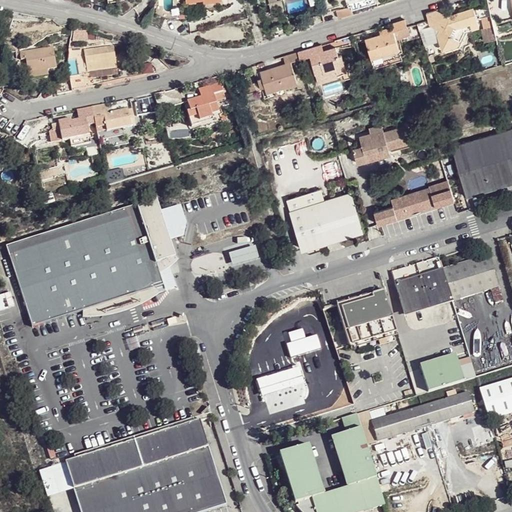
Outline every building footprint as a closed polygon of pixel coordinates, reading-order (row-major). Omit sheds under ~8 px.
[(335,9),(337,17),(353,12),(350,4),(335,9)] [(448,20),(431,10),(421,14),(424,25),(434,29),(431,36),(436,52),(451,48),(459,33),(473,29),(467,9),(452,13),(450,17),(448,20)] [(153,11),(148,25),(163,29),(168,16),(153,11)] [(406,25),(404,18),(390,23),(391,26),(392,30),(394,29),(406,25)] [(294,24),(296,31),(311,26),(309,19),(294,24)] [(492,20),(480,22),(484,42),(495,40),(492,20)] [(399,49),(394,29),(392,30),(380,34),(373,36),(366,38),(371,57),(399,49)] [(55,36),(22,43),(23,53),(15,55),(18,69),(50,63),(49,59),(59,57),(55,36)] [(300,51),(302,57),(313,55),(318,70),(326,68),(327,71),(338,68),(339,71),(347,68),(343,54),(339,55),(336,46),(326,49),(316,53),(314,46),(300,51)] [(109,49),(78,55),(83,75),(113,69),(111,59),(109,49)] [(292,61),(302,57),(300,51),(286,55),(288,62),(275,66),(262,69),(264,78),(266,84),(268,91),(285,85),(298,81),(292,61)] [(151,66),(142,66),(142,75),(151,75),(151,66)] [(326,68),(318,70),(321,80),(349,72),(347,68),(339,71),(338,68),(327,71),(326,68)] [(219,77),(205,81),(207,89),(212,88),(222,85),(219,77)] [(56,96),(72,93),(70,85),(55,88),(56,96)] [(285,85),(268,91),(269,95),(287,91),(285,85)] [(217,106),(212,88),(207,89),(196,92),(185,95),(187,104),(185,105),(189,121),(198,118),(197,114),(209,112),(209,108),(217,106)] [(110,106),(95,109),(98,126),(100,134),(110,132),(110,133),(125,131),(134,129),(130,112),(127,113),(123,113),(112,115),(111,113),(110,106)] [(95,109),(79,112),(81,121),(88,120),(91,128),(98,126),(95,109)] [(92,137),(91,128),(88,120),(81,121),(73,122),(61,124),(62,128),(62,131),(55,133),(57,144),(64,142),(72,141),(74,148),(94,145),(92,137)] [(371,134),(384,130),(383,125),(369,129),(371,134)] [(386,133),(384,130),(371,134),(360,137),(363,146),(354,149),(359,164),(378,158),(376,151),(389,147),(389,149),(412,141),(408,127),(386,133)] [(511,129),(452,147),(467,197),(511,183),(511,129)] [(110,132),(100,134),(102,142),(126,138),(125,131),(110,133),(110,132)] [(413,145),(412,141),(389,149),(389,147),(376,151),(378,158),(391,154),(390,152),(413,145)] [(449,182),(389,198),(391,207),(372,212),(376,225),(455,204),(449,182)] [(291,196),(295,208),(319,200),(315,188),(291,196)] [(319,200),(295,208),(306,246),(336,236),(366,227),(354,189),(319,200)] [(157,198),(7,246),(33,328),(102,306),(138,294),(164,286),(161,275),(157,265),(176,258),(157,198)] [(233,266),(260,258),(256,244),(230,252),(233,266)] [(224,267),(220,254),(191,263),(196,275),(216,269),(224,267)] [(490,255),(443,269),(452,300),(453,301),(492,290),(497,306),(504,304),(490,255)] [(272,269),(282,266),(279,257),(269,260),(272,269)] [(443,269),(439,257),(392,271),(398,292),(404,314),(452,300),(443,269)] [(397,331),(385,290),(337,305),(349,345),(397,331)] [(138,294),(102,306),(104,313),(140,302),(138,294)] [(291,357),(321,349),(318,333),(306,337),(303,328),(289,332),(291,341),(286,343),(291,357)] [(428,391),(464,380),(456,356),(421,366),(428,391)] [(307,382),(301,365),(257,378),(263,396),(284,389),(307,382)] [(511,378),(480,389),(489,420),(511,413),(511,378)] [(285,425),(352,406),(346,385),(279,403),(285,425)] [(468,392),(373,422),(378,441),(426,426),(474,412),(468,392)] [(357,414),(344,418),(348,431),(361,427),(357,414)] [(201,422),(172,431),(180,458),(209,449),(201,422)] [(357,511),(385,503),(361,427),(348,431),(334,436),(350,487),(326,494),(310,444),(281,453),(297,503),(299,502),(300,504),(298,505),(302,510),(303,511),(357,511)] [(172,431),(137,442),(145,469),(180,458),(172,431)] [(137,442),(109,450),(117,477),(145,469),(137,442)] [(401,449),(386,454),(390,463),(404,459),(401,449)] [(109,450),(67,463),(76,490),(117,477),(109,450)] [(76,490),(69,492),(75,511),(211,511),(222,509),(204,450),(180,458),(145,469),(117,477),(76,490)]
